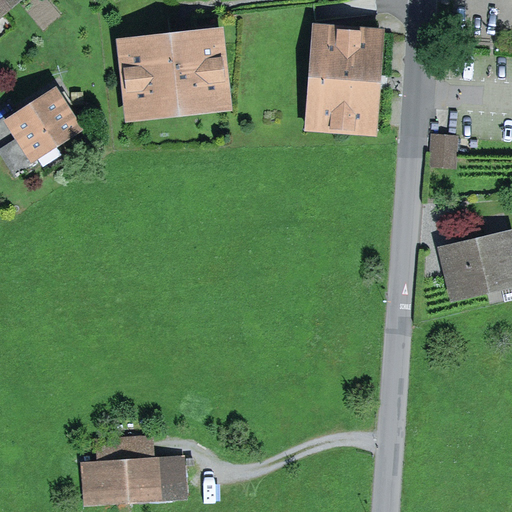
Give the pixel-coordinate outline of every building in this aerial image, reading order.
[(0,0),(0,35),(11,27),(0,13),(0,5),(5,0),(0,0)] [(323,102),(321,121),(361,124),(363,104),(368,105),(372,59),(366,58),(368,39),(328,36),(326,55),(320,55),(317,101),(323,102)] [(145,52),(129,54),(131,71),(126,72),(128,88),(132,87),(134,105),(151,103),(152,109),(203,103),(203,97),(220,95),(218,78),(222,78),(220,61),(216,62),(214,45),(197,46),(197,40),(145,46),(145,52)] [(55,97),(13,124),(25,143),(2,158),(15,178),(39,163),(34,155),(75,128),(55,97)] [(455,139),(434,138),(433,153),(454,153),(455,139)] [(432,163),(453,165),(454,153),(433,153),(432,163)] [(448,265),(455,293),(511,279),(511,248),(510,238),(462,249),(465,261),(448,265)] [(511,285),(502,288),(505,301),(511,299),(511,285)] [(89,499),(97,500),(156,495),(155,463),(87,467),(89,499)]
